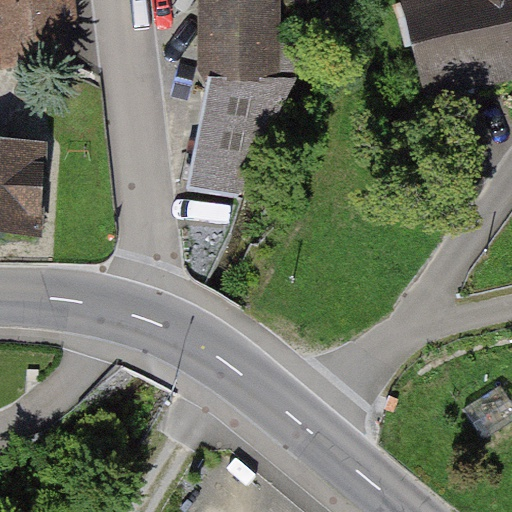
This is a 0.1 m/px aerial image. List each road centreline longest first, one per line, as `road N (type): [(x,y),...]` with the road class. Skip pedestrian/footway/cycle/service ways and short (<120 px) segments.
road 1 (tertiary): [(405,511),(231,366),(143,319)]
road 2 (residential): [(125,0),(157,277),(143,319)]
road 3 (tertiary): [(143,319),(85,304),(0,297)]
